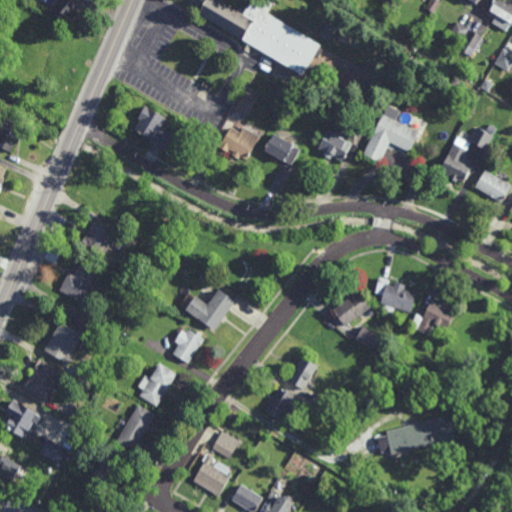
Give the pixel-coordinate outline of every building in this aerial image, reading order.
[(79,0),(81,1),(74,11),(78,13),(71,24),(52,11),(59,0),(79,0)] [(321,45),(320,47),(324,49),(319,58),(315,56),(311,63),(317,67),(314,72),(308,69),(303,77),(253,47),(249,52),(241,48),(245,42),(198,15),(201,10),(198,8),(202,0),(206,0),(208,1),(208,0),(216,0),(243,15),(251,0),(267,0),(273,3),(267,14),(321,45)] [(433,12),(426,7),(431,0),(439,0),(441,1),(433,12)] [(506,0),(511,3),(511,24),(511,26),(510,25),(506,31),(491,23),(495,16),(487,11),(492,3),(491,3),(492,0),(506,0)] [(329,43),(317,36),(326,22),(337,29),(329,43)] [(462,42),(450,35),(457,22),(469,29),(462,42)] [(475,51),(470,48),(466,54),(464,52),(462,56),(457,53),(459,49),(469,29),(483,37),(475,51)] [(511,63),(508,71),(494,63),(503,49),(511,53),(511,63)] [(456,88),(452,84),(456,79),(460,82),(456,88)] [(489,91),(482,87),(486,79),(494,83),(489,91)] [(260,94),(247,116),(235,109),(244,92),(245,93),(249,87),(260,94)] [(165,150),(150,141),(152,138),(135,128),(141,118),(138,117),(145,104),(167,116),(161,126),(174,133),(165,150)] [(395,120),(420,131),(411,150),(391,141),(382,161),(365,153),(383,114),(384,115),(388,106),(400,111),(395,120)] [(365,134),(351,126),(359,112),(373,121),(365,134)] [(24,125),(11,151),(0,145),(0,129),(6,116),(24,125)] [(254,132),(257,128),(262,131),(260,135),(261,136),(247,158),(241,154),(239,158),(232,154),(234,151),(229,148),(227,151),(219,145),(232,126),(240,132),(244,125),(254,132)] [(486,149),(470,140),(478,126),(494,135),(486,149)] [(339,134),(340,132),(344,134),(343,136),(353,141),(344,160),(333,155),(332,158),(324,154),(326,151),(319,147),(328,129),(339,134)] [(292,164),(265,148),(275,131),(296,143),(295,145),(301,149),(292,164)] [(469,149),(463,161),(468,163),(468,161),(472,163),(471,164),(473,165),(464,182),(458,179),(457,181),(450,177),(451,175),(440,170),(455,142),(469,149)] [(438,159),(432,156),(438,146),(444,150),(438,159)] [(511,185),(502,202),(476,186),(486,169),(511,185)] [(126,200),(115,217),(98,206),(103,199),(101,198),(103,194),(105,196),(109,189),(126,200)] [(101,259),(79,246),(93,222),(115,235),(101,259)] [(241,289),(222,278),(241,243),(260,253),(241,289)] [(88,266),(90,264),(98,269),(89,284),(94,287),(85,304),(59,289),(69,272),(74,274),(81,262),(88,266)] [(166,287),(156,283),(160,276),(169,281),(166,287)] [(395,285),(396,282),(406,285),(405,289),(417,293),(412,312),(395,307),(394,312),(385,309),(386,304),(382,303),(385,294),(376,291),(380,276),(391,279),(389,284),(395,285)] [(215,329),(199,318),(197,321),(195,319),(196,316),(186,309),(196,294),(209,303),(220,288),(236,300),(215,329)] [(371,306),(347,325),(334,309),(349,297),(350,299),(360,291),(371,306)] [(448,330),(435,324),(430,335),(411,326),(417,313),(424,317),(432,300),(457,312),(448,330)] [(92,331),(74,321),(82,308),(99,318),(92,331)] [(67,363),(44,350),(60,321),(83,334),(67,363)] [(346,365),(320,349),(325,340),(319,336),(325,326),(351,341),(350,341),(358,346),(346,365)] [(373,350),(356,339),(364,326),(381,336),(373,350)] [(196,333),(198,331),(202,333),(200,336),(204,338),(189,363),(173,352),(188,328),(196,333)] [(305,389),(288,379),(302,355),(319,365),(305,389)] [(46,400),(26,389),(30,381),(27,380),(36,364),(39,366),(42,359),(63,371),(46,400)] [(156,406),(139,396),(143,390),(138,386),(145,375),(150,378),(160,363),(177,373),(156,406)] [(358,385),(345,377),(351,367),(364,375),(358,385)] [(426,380),(419,377),(421,371),(429,374),(426,380)] [(80,408),(64,399),(71,385),(88,394),(80,408)] [(282,419),(265,410),(271,400),(268,398),(271,394),(273,395),(279,385),(296,395),(282,419)] [(34,427),(32,426),(25,438),(4,426),(5,424),(2,422),(6,415),(5,414),(13,399),(41,416),(34,427)] [(327,410),(322,421),(309,414),(315,403),(327,410)] [(136,453),(116,441),(138,404),(155,414),(139,441),(142,443),(136,453)] [(393,454),(391,450),(381,452),(378,438),(388,436),(387,431),(451,415),(456,438),(393,454)] [(231,458),(212,448),(223,430),(241,441),(231,458)] [(59,464),(40,453),(48,438),(68,450),(59,464)] [(70,462),(63,459),(68,451),(74,455),(70,462)] [(219,496),(194,481),(205,461),(202,460),(207,453),(214,457),(210,464),(231,475),(219,496)] [(13,480),(0,472),(0,454),(21,466),(13,480)] [(117,479),(112,476),(110,479),(106,476),(103,480),(93,474),(105,456),(124,468),(117,479)] [(264,497),(255,511),(253,511),(233,500),(234,498),(232,496),(233,494),(235,495),(242,484),(264,497)] [(273,500),(268,497),(273,491),(277,494),(273,500)] [(84,511),(95,494),(107,501),(104,506),(108,508),(106,511),(84,511)] [(264,511),(272,501),(276,503),(281,495),(294,503),(289,511),(264,511)]
